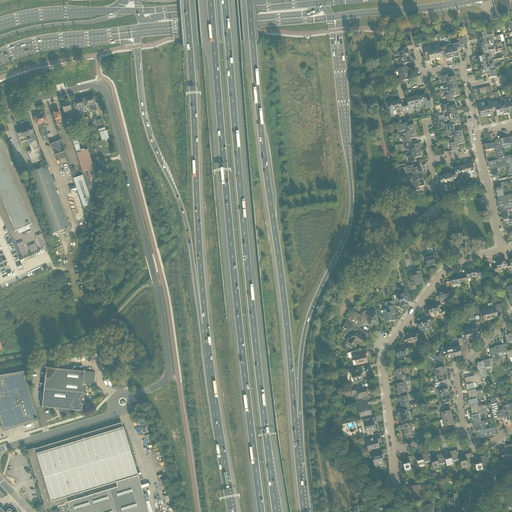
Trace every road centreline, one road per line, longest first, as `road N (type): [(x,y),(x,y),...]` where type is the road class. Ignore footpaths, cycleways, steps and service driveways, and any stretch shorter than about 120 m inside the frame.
road 1 (motorway): [(210,0),(261,511)]
road 2 (motorway): [(275,511),(224,0)]
road 3 (residential): [(130,398),(166,379),(169,365),(107,93),(91,85),(0,109)]
road 4 (trunk): [(294,420),(249,0)]
road 5 (trunk): [(294,420),(309,313),(351,213),(333,17)]
road 6 (trunk): [(185,0),(203,324)]
road 7 (trunk): [(137,50),(141,103),(183,212),(203,324)]
road 8 (residential): [(393,450),(386,348),(444,270),(502,251)]
road 9 (trunk): [(203,324),(231,511)]
road 10 (primary): [(150,32),(299,20)]
road 11 (primary): [(333,17),(472,0)]
road 12 (residential): [(463,434),(458,375),(511,314)]
road 13 (primary): [(284,0),(156,10)]
road 14 (unclassified): [(0,449),(117,408)]
road 15 (secondary): [(0,57),(118,36)]
